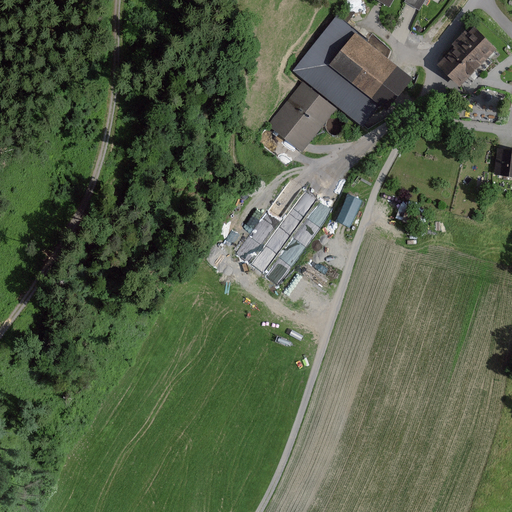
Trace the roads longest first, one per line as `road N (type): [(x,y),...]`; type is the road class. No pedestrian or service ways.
road 1 (track): [(259,511),(287,466),(376,192),(418,112)]
road 2 (track): [(0,337),(65,244),(99,173),(114,109),(120,0)]
road 3 (residential): [(476,0),(433,58),(436,77),(418,112),(511,130)]
